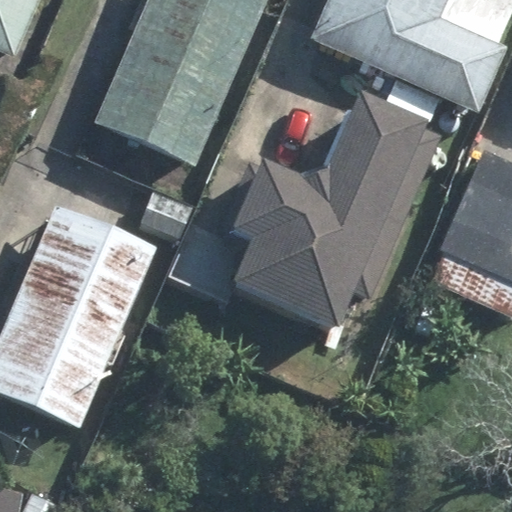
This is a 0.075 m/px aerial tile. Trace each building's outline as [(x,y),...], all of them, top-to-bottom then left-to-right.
[(0,0),(0,61),(16,69),(46,0),(0,0)] [(273,1),(270,0),(151,0),(94,133),(197,177),(273,1)] [(511,14),(511,0),(329,0),(307,51),(478,125),(507,57),(496,52),(511,14)] [(442,143),(358,107),(323,188),(298,192),(248,170),(215,247),(247,260),(231,298),(338,344),(356,301),(371,307),(442,143)] [(511,169),(484,158),(428,287),(511,323),(511,169)] [(157,258),(53,214),(0,336),(0,402),(80,437),(157,258)] [(0,511),(19,511),(23,497),(0,492),(0,511)]
